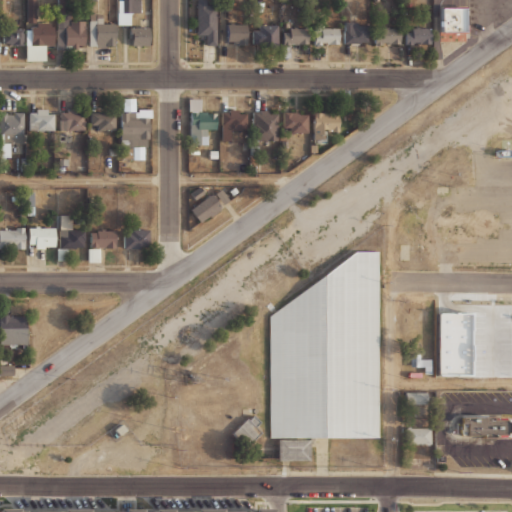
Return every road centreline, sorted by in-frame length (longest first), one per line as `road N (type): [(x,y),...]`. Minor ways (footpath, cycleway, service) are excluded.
road 1 (residential): [(511,33),(0,405)]
road 2 (residential): [(511,486),(0,485)]
road 3 (residential): [(449,79),(0,79)]
road 4 (residential): [(170,0),(170,280)]
road 5 (residential): [(170,280),(0,280)]
road 6 (residential): [(511,282),(386,281)]
